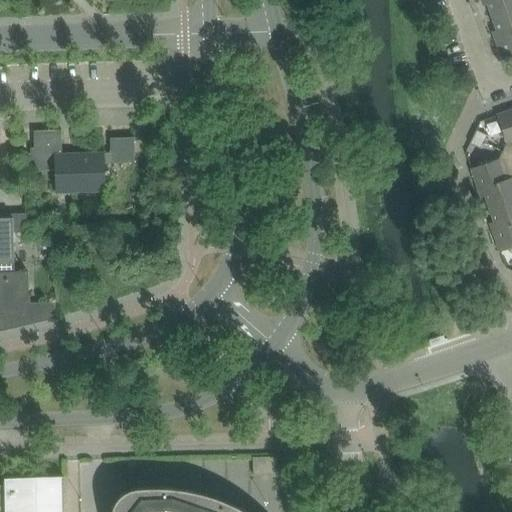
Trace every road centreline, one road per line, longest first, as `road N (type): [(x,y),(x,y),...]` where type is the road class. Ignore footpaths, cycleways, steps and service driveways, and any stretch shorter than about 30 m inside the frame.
road 1 (tertiary): [(275,345),(301,308),(316,219),(306,138),(277,31)]
road 2 (tertiary): [(0,422),(171,411),(243,379),(275,345)]
road 3 (tertiary): [(210,33),(239,210),(228,270),(214,291)]
road 4 (tertiary): [(214,291),(146,337),(0,372)]
road 5 (residential): [(511,296),(488,264),(456,166),(458,136),(488,86)]
road 6 (residential): [(0,39),(210,33)]
road 7 (residential): [(349,392),(503,341)]
road 8 (residential): [(364,511),(347,435),(349,392)]
